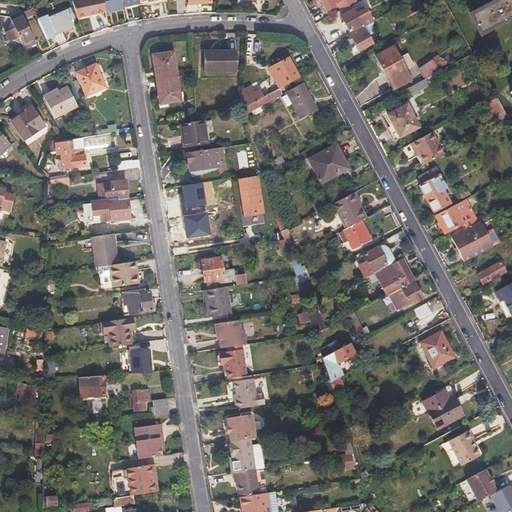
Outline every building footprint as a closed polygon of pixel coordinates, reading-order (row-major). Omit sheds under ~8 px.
[(94,0),(96,6),(91,8),(93,18),(120,10),(116,0),(94,0)] [(334,5),(336,4),(340,11),(357,2),(355,0),(320,0),(327,12),(335,7),(334,5)] [(511,0),(503,0),(472,17),(482,36),(511,20),(511,0)] [(353,9),(340,17),(349,32),(362,25),(363,27),(374,22),(367,10),(357,16),(353,9)] [(49,15),(38,20),(39,22),(49,42),(59,38),(57,34),(72,28),(69,20),(73,19),(69,11),(51,18),(49,15)] [(36,43),(21,12),(10,17),(12,22),(8,31),(6,33),(10,42),(16,39),(21,42),(25,49),(36,43)] [(349,32),(350,34),(363,27),(362,25),(349,32)] [(352,39),(359,51),(372,44),(363,27),(350,34),(347,36),(349,40),(352,39)] [(349,40),(356,53),(359,51),(352,39),(349,40)] [(375,56),(393,89),(411,80),(393,47),(375,56)] [(206,55),(207,72),(236,71),(236,51),(220,51),(220,55),(206,55)] [(172,53),(152,56),(155,80),(176,77),(194,75),(194,70),(176,72),(172,53)] [(424,64),(429,75),(438,70),(446,64),(444,62),(442,62),(439,56),(424,64)] [(268,68),(279,89),(299,78),(288,58),(268,68)] [(77,72),(87,95),(106,86),(96,63),(77,72)] [(176,77),(155,80),(159,104),(156,104),(157,109),(168,107),(167,103),(183,100),(181,92),(179,93),(177,82),(194,80),(194,75),(176,77)] [(424,79),(407,88),(411,95),(418,91),(418,89),(426,85),(424,79)] [(286,92),(300,119),(316,110),(302,83),(286,92)] [(241,98),(240,100),(240,107),(239,110),(262,97),(258,91),(254,93),(250,87),(241,92),(241,98)] [(262,97),(239,110),(243,115),(282,95),(279,89),(262,97)] [(49,109),(57,124),(80,112),(69,94),(59,99),(61,102),(49,109)] [(58,97),(46,104),(49,109),(61,102),(59,99),(58,97)] [(498,97),(487,102),(497,124),(508,119),(498,97)] [(224,105),(225,112),(229,111),(239,110),(240,100),(241,98),(236,101),(236,104),(224,105)] [(24,114),(12,122),(25,142),(45,128),(29,104),(21,109),(24,114)] [(48,118),(41,106),(37,109),(44,120),(48,118)] [(388,116),(400,140),(420,129),(407,106),(388,116)] [(388,129),(396,142),(400,140),(388,116),(385,117),(390,128),(388,129)] [(180,125),(183,147),(203,144),(200,122),(180,125)] [(0,156),(13,147),(0,129),(0,156)] [(410,144),(414,152),(417,150),(420,156),(425,164),(443,155),(431,133),(410,144)] [(66,169),(88,165),(87,156),(84,141),(88,140),(88,138),(70,140),(71,143),(62,144),(63,154),(60,154),(61,162),(65,162),(66,169)] [(55,145),(56,155),(60,154),(63,154),(62,144),(55,145)] [(309,161),(321,183),(348,170),(335,147),(309,161)] [(220,148),(184,153),(189,179),(216,168),(215,161),(222,157),(220,148)] [(130,162),(132,170),(140,169),(138,160),(130,162)] [(116,164),(117,172),(132,170),(130,162),(116,164)] [(419,183),(427,198),(427,199),(434,213),(450,204),(440,185),(444,183),(434,165),(418,174),(422,181),(419,183)] [(239,182),(243,209),(261,206),(258,187),(255,187),(254,179),(239,182)] [(110,185),(111,193),(106,194),(107,201),(118,200),(118,203),(128,201),(125,183),(110,185)] [(3,189),(0,188),(0,213),(7,215),(11,195),(2,193),(3,189)] [(468,189),(457,194),(459,199),(471,193),(468,189)] [(333,203),(346,227),(360,220),(366,217),(353,192),(333,203)] [(436,215),(445,233),(462,224),(464,223),(466,227),(472,224),(479,221),(477,218),(467,198),(436,215)] [(107,201),(90,203),(91,212),(85,213),(87,227),(111,224),(121,223),(130,221),(128,201),(118,203),(118,200),(107,201)] [(243,209),(244,216),(262,214),(261,206),(243,209)] [(369,215),(373,223),(385,217),(380,209),(369,215)] [(56,215),(47,215),(47,225),(56,225),(56,215)] [(472,226),(452,237),(465,261),(494,246),(483,225),(491,220),(489,215),(485,217),(481,220),(479,221),(472,224),(472,226)] [(349,239),(354,247),(370,239),(360,220),(346,227),(343,229),(349,239)] [(343,229),(336,233),(341,242),(349,239),(343,229)] [(91,239),(96,268),(109,266),(117,265),(112,235),(91,239)] [(277,242),(278,251),(286,250),(283,242),(277,242)] [(360,265),(367,277),(375,273),(381,270),(380,267),(394,260),(386,246),(381,245),(364,254),(367,261),(360,265)] [(200,262),(203,281),(205,281),(222,279),(222,274),(219,259),(200,262)] [(401,288),(414,281),(402,259),(381,270),(375,273),(386,295),(389,294),(390,293),(401,288)] [(42,261),(34,260),(32,269),(41,271),(42,261)] [(109,266),(112,288),(134,285),(133,277),(136,277),(134,262),(117,265),(109,266)] [(500,263),(478,275),(483,284),(505,272),(500,263)] [(299,267),(293,270),(295,277),(298,285),(302,282),(304,281),(299,267)] [(205,281),(206,291),(226,288),(240,286),(239,275),(232,276),(231,272),(222,274),(222,279),(205,281)] [(309,290),(306,280),(304,281),(302,282),(298,285),(300,292),(301,296),(309,290)] [(390,293),(389,294),(397,309),(423,297),(414,281),(401,288),(390,293)] [(511,283),(497,291),(502,301),(504,300),(511,315),(511,283)] [(206,291),(204,291),(208,318),(230,315),(226,288),(206,291)] [(127,292),(128,302),(135,302),(135,308),(140,307),(141,314),(151,313),(148,293),(143,294),(143,290),(127,292)] [(511,315),(504,300),(502,301),(503,305),(500,307),(507,319),(511,316),(511,315)] [(414,308),(418,315),(429,309),(426,302),(414,308)] [(312,311),(307,314),(309,319),(310,322),(314,333),(319,330),(313,311),(312,311)] [(301,323),(310,322),(309,319),(307,314),(307,313),(298,314),(301,323)] [(353,313),(346,316),(358,338),(370,332),(367,326),(362,329),(353,313)] [(100,324),(101,336),(108,335),(110,349),(131,346),(129,332),(134,331),(132,319),(100,324)] [(238,320),(213,324),(214,330),(217,333),(220,348),(225,347),(235,346),(245,344),(243,329),(239,329),(238,320)] [(331,327),(315,335),(319,343),(335,334),(331,327)] [(26,330),(25,337),(34,339),(36,332),(26,330)] [(418,341),(432,366),(453,356),(439,330),(418,341)] [(347,344),(321,357),(323,364),(329,381),(336,377),(332,364),(352,353),(347,344)] [(226,350),(218,351),(220,364),(223,364),(226,379),(231,378),(245,376),(241,348),(235,349),(226,350)] [(130,350),(130,373),(152,372),(151,349),(130,350)] [(83,361),(85,380),(103,378),(101,363),(91,364),(90,360),(83,361)] [(69,362),(72,381),(81,380),(85,380),(83,361),(69,362)] [(329,381),(332,391),(342,386),(337,377),(336,377),(329,381)] [(81,380),(83,395),(87,394),(88,402),(105,400),(103,378),(85,380),(81,380)] [(252,378),(231,381),(234,400),(233,400),(235,409),(264,404),(262,394),(255,395),(252,378)] [(117,380),(118,388),(132,387),(131,379),(117,380)] [(20,384),(18,395),(27,397),(26,403),(35,405),(39,388),(20,384)] [(130,393),(133,413),(140,412),(139,404),(146,403),(144,391),(130,393)] [(424,400),(429,409),(426,410),(436,428),(461,415),(451,397),(447,399),(442,391),(424,400)] [(152,402),(154,418),(168,416),(166,400),(152,402)] [(96,412),(97,420),(106,419),(105,404),(99,405),(100,412),(96,412)] [(228,432),(229,441),(249,438),(254,437),(250,413),(225,417),(227,425),(225,426),(226,432),(228,432)] [(343,423),(336,424),(340,442),(349,440),(343,423)] [(161,443),(159,427),(132,431),(136,452),(138,452),(139,462),(160,459),(158,443),(161,443)] [(466,431),(447,442),(460,465),(479,455),(475,447),(473,448),(469,441),(471,440),(466,431)] [(228,442),(231,473),(253,469),(264,468),(261,446),(258,444),(250,445),(249,438),(229,441),(228,442)] [(150,494),(146,467),(123,470),(109,472),(107,484),(110,492),(109,500),(150,494)] [(236,481),(238,497),(257,494),(253,469),(231,473),(232,481),(236,481)] [(484,469),(465,479),(477,502),(489,495),(492,494),(496,491),(484,469)] [(32,483),(27,507),(32,509),(31,511),(41,511),(42,485),(32,483)] [(510,511),(511,511),(511,492),(508,485),(506,486),(496,491),(492,494),(489,495),(496,508),(491,511),(510,511)] [(257,494),(238,497),(240,511),(261,511),(258,494),(257,494)]
